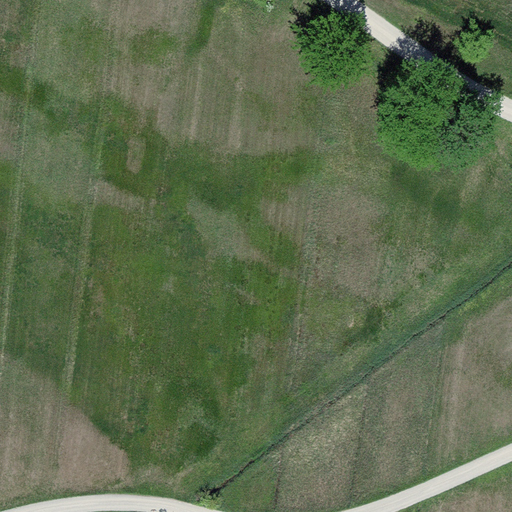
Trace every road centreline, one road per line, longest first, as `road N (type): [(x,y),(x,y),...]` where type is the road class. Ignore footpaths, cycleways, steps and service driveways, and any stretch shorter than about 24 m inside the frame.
road 1 (track): [(511,108),(398,43),(346,0)]
road 2 (track): [(177,511),(101,500),(13,511)]
road 3 (track): [(511,454),(357,511)]
